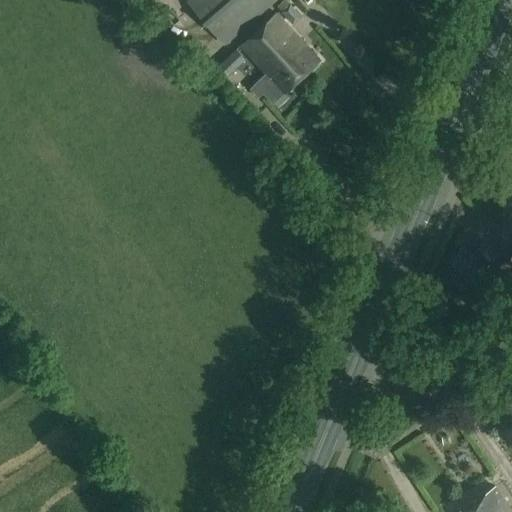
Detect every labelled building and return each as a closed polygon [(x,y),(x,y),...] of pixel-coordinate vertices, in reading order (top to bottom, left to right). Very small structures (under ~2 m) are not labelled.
[(225,44),(275,0),(187,0),(225,44)] [(242,44),(268,72),(251,87),(259,95),(263,91),(273,101),(285,91),(286,91),(320,60),(276,12),(242,44)] [(228,56),(216,67),(225,77),(237,66),(228,56)] [(476,253),(473,257),(464,248),(439,271),(467,301),(492,278),(483,268),(487,265),(488,265),(498,256),(485,242),(475,252),(476,253)] [(511,256),(503,265),(511,275),(511,256)] [(511,511),(511,510),(496,486),(458,511),(511,511)]
